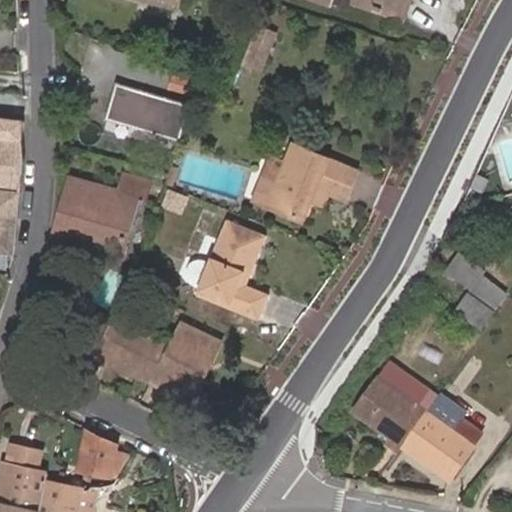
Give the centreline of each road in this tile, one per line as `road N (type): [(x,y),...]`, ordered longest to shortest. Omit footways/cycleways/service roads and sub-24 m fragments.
road 1 (tertiary): [(244,481),(402,259),(511,39)]
road 2 (residential): [(42,0),(38,229),(5,363)]
road 3 (residential): [(244,481),(5,363)]
road 4 (tertiary): [(371,511),(244,481)]
